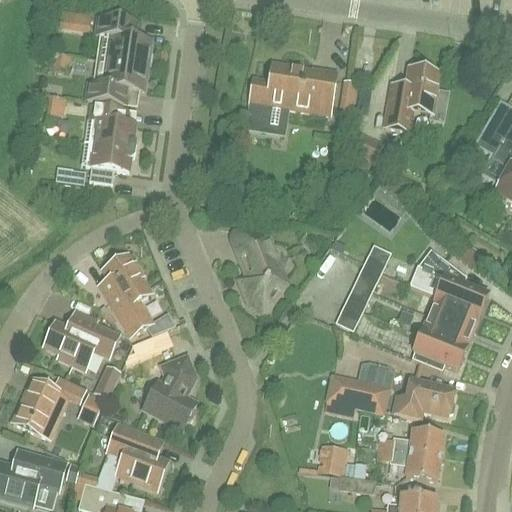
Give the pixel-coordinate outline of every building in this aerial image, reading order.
[(82,33),(83,15),(56,14),(55,32),(82,33)] [(99,39),(95,63),(148,71),(151,45),(139,44),(141,28),(135,27),(99,22),(96,39),(99,39)] [(352,82),(357,33),(347,32),(339,113),(365,116),(368,83),(352,82)] [(144,97),(148,71),(95,63),(92,88),(89,88),(86,104),(123,110),(125,94),(144,97)] [(331,119),(337,78),(314,74),(313,79),(291,75),(291,70),(273,67),(270,86),(254,83),(249,109),(269,112),(269,110),(331,119)] [(449,96),(435,94),(438,79),(408,74),(405,91),(389,88),(386,105),(389,106),(385,131),(409,135),(413,115),(429,117),(428,126),(444,128),(449,96)] [(49,99),(45,116),(60,119),(63,102),(49,99)] [(511,205),(511,114),(500,108),(475,151),(492,160),(481,178),(496,186),(488,199),(504,208),(507,203),(511,205)] [(128,115),(100,111),(89,109),(83,147),(136,154),(137,147),(133,142),(135,130),(126,128),(128,115)] [(360,138),(352,157),(377,166),(384,147),(360,138)] [(135,161),(136,154),(83,147),(80,170),(92,172),(90,186),(113,189),(114,178),(118,176),(129,177),(130,164),(135,161)] [(384,192),(413,206),(421,191),(392,176),(384,192)] [(247,297),(252,308),(265,318),(286,288),(267,240),(238,235),(235,249),(248,282),(242,284),(245,291),(244,291),(243,292),(243,293),(243,294),(243,295),(244,296),(245,296),(246,297),(247,297)] [(476,255),(459,244),(452,256),(478,275),(485,264),(474,258),(476,255)] [(444,282),(421,337),(413,357),(414,357),(411,364),(442,376),(445,370),(457,375),(488,299),(463,289),(466,282),(431,255),(418,272),(444,282)] [(119,261),(107,268),(109,271),(103,275),(109,285),(99,291),(131,342),(153,328),(139,306),(151,298),(141,282),(144,280),(135,266),(132,268),(127,259),(121,263),(119,261)] [(381,278),(386,269),(368,260),(363,269),(381,278)] [(381,278),(363,269),(359,278),(377,287),(381,278)] [(364,313),(368,305),(350,296),(346,304),(364,313)] [(364,313),(346,304),(342,314),(360,323),(364,313)] [(69,333),(56,327),(55,330),(51,331),(47,341),(48,345),(45,353),(60,360),(58,363),(84,375),(93,356),(108,363),(118,341),(95,330),(97,326),(76,316),(69,333)] [(149,360),(142,345),(133,349),(125,368),(125,370),(149,360)] [(158,387),(143,415),(182,436),(186,428),(193,424),(193,415),(197,407),(186,402),(196,383),(187,361),(161,372),(165,382),(162,388),(158,387)] [(383,419),(389,395),(390,395),(394,379),(387,372),(369,368),(360,370),(356,387),(333,382),(325,406),(383,419)] [(106,404),(117,376),(107,372),(96,399),(106,404)] [(28,395),(13,428),(42,441),(51,445),(66,412),(57,408),(62,397),(51,392),(42,388),(33,384),(28,395)] [(411,385),(407,403),(398,401),(394,418),(420,424),(422,416),(448,422),(449,419),(453,418),(455,409),(451,407),(454,395),(411,385)] [(67,386),(62,397),(70,401),(80,405),(85,394),(67,386)] [(162,448),(119,431),(109,457),(124,463),(117,479),(157,495),(167,467),(156,462),(162,448)] [(377,454),(440,463),(444,439),(412,435),(411,445),(392,443),(392,445),(378,444),(377,454)] [(328,451),(324,479),(343,482),(347,454),(328,451)] [(437,487),(440,463),(377,454),(375,465),(389,467),(389,469),(407,472),(405,482),(437,487)] [(0,468),(0,501),(32,510),(37,490),(58,496),(65,470),(18,457),(14,472),(0,468)] [(339,493),(338,496),(373,500),(375,486),(364,485),(353,483),(343,482),(340,482),(339,493)] [(85,489),(78,511),(122,511),(126,500),(85,489)] [(434,511),(435,503),(401,501),(400,510),(387,509),(386,511),(434,511)]
